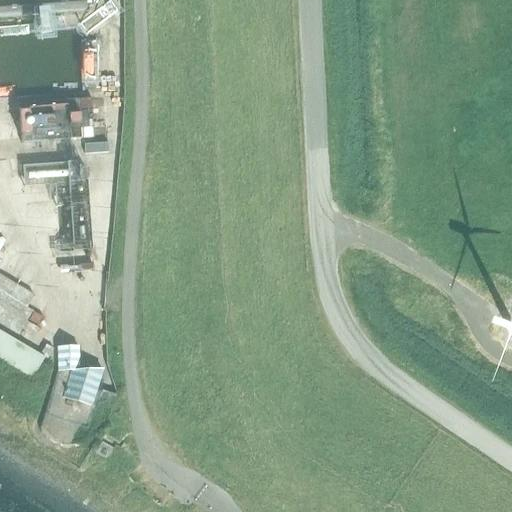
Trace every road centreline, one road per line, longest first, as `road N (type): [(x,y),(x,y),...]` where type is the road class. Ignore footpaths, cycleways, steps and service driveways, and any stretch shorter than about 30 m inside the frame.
road 1 (unclassified): [(511,454),(417,389),(347,319),(333,274),(315,0)]
road 2 (unclassified): [(196,497),(136,419),(123,294),(140,86),(138,0)]
